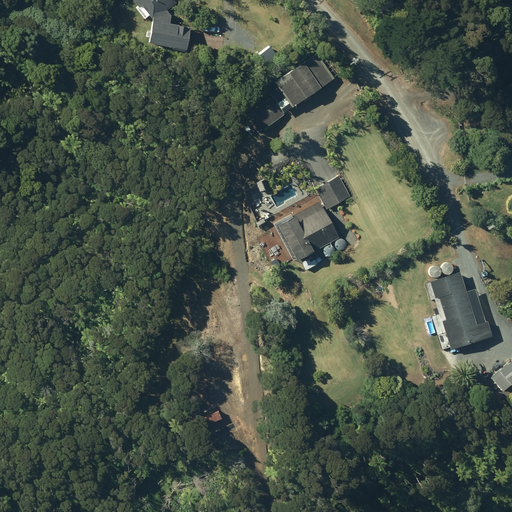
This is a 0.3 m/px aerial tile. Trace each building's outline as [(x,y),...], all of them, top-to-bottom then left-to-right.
[(141,45),(181,53),(186,28),(165,24),(166,14),(164,11),(175,2),(173,0),(127,0),(134,9),(137,7),(147,19),(141,45)] [(175,57),(164,55),(162,66),(173,68),(175,57)] [(281,114),(278,110),(318,82),(304,62),(262,91),(268,99),(245,115),(256,132),(281,114)] [(215,94),(220,97),(226,87),(220,84),(215,94)] [(339,176),(316,188),(326,208),(349,195),(339,176)] [(302,255),(303,257),(310,254),(308,251),(333,237),(319,210),(291,225),(288,219),(273,228),(291,260),(302,255)] [(300,263),(304,270),(315,264),(311,257),(300,263)] [(441,332),(446,349),(489,336),(485,322),(474,325),(457,274),(426,284),(431,300),(435,299),(445,330),(441,332)] [(504,389),(511,398),(511,357),(487,379),(498,394),(504,389)] [(467,389),(476,393),(478,388),(470,383),(467,389)] [(199,387),(202,397),(209,394),(206,385),(199,387)]
